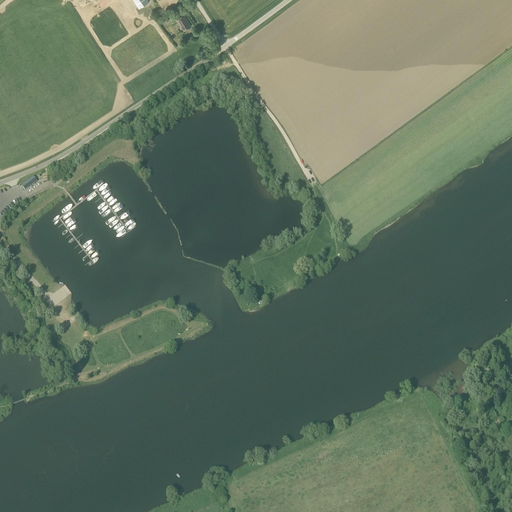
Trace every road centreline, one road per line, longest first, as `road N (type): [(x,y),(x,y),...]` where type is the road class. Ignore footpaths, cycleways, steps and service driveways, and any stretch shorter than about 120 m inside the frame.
road 1 (unclassified): [(0,183),(59,157),(225,46)]
road 2 (track): [(225,46),(312,182)]
